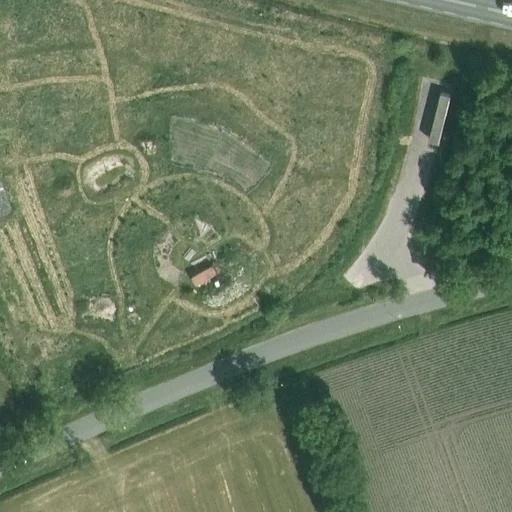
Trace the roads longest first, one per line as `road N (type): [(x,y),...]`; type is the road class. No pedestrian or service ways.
road 1 (tertiary): [(0,467),(259,356),(427,301)]
road 2 (unclassified): [(387,246),(423,150),(437,81)]
